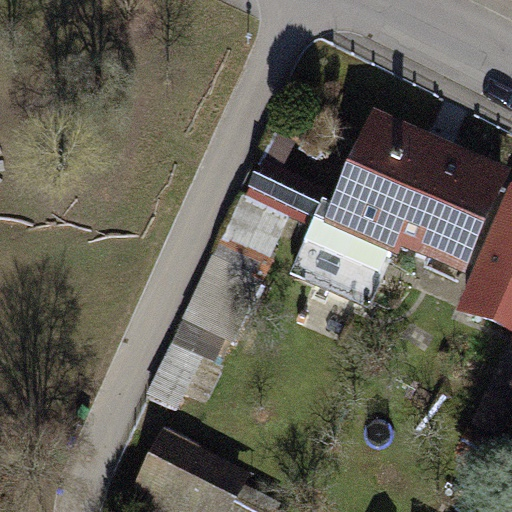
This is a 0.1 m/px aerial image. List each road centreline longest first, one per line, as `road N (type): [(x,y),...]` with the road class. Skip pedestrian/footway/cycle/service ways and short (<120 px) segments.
road 1 (track): [(309,0),(82,511)]
road 2 (residential): [(373,0),(511,67)]
